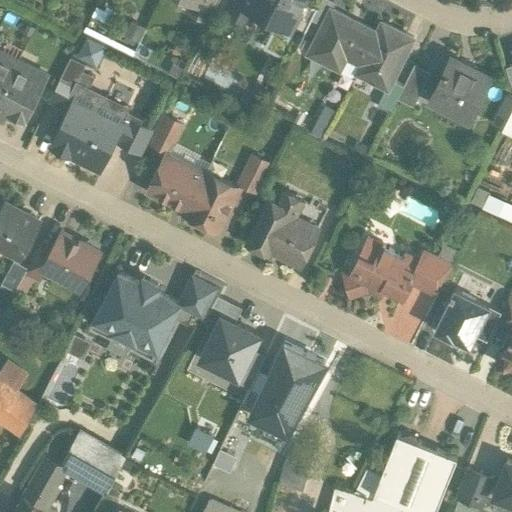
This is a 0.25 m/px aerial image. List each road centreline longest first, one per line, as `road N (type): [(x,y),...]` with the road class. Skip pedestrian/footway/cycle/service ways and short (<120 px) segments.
road 1 (residential): [(0,157),(511,410)]
road 2 (residential): [(398,0),(456,27),(511,22)]
